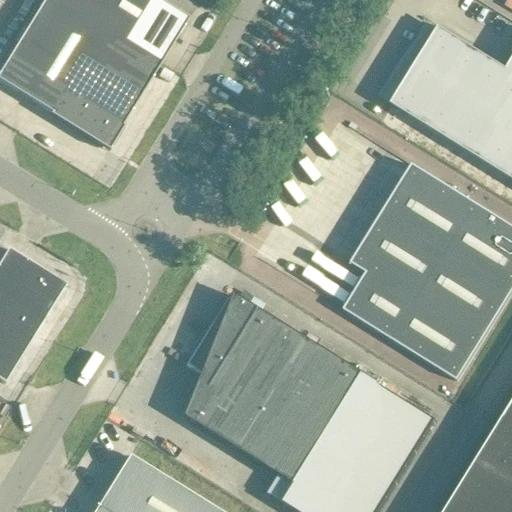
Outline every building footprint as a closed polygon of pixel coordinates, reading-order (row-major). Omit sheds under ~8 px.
[(50,117),(102,149),(109,153),(124,129),(123,128),(122,128),(189,21),(154,0),(45,0),(0,74),(0,83),(52,115),(51,116),(50,117)] [(439,30),(391,107),(511,181),(511,64),(507,73),(439,30)] [(511,296),(511,228),(461,197),(413,167),(351,266),(367,276),(344,313),(458,383),(511,296)] [(0,382),(5,385),(53,308),(66,287),(8,251),(0,263),(0,382)] [(359,375),(255,311),(236,299),(234,303),(227,299),(186,366),(204,378),(186,421),(290,486),(359,375)] [(172,358),(176,352),(170,349),(166,354),(172,358)] [(380,511),(436,423),(359,375),(290,486),(279,505),(290,511),(380,511)] [(511,511),(511,408),(447,511),(511,511)] [(96,507),(103,511),(217,511),(129,457),(98,508),(96,507)]
